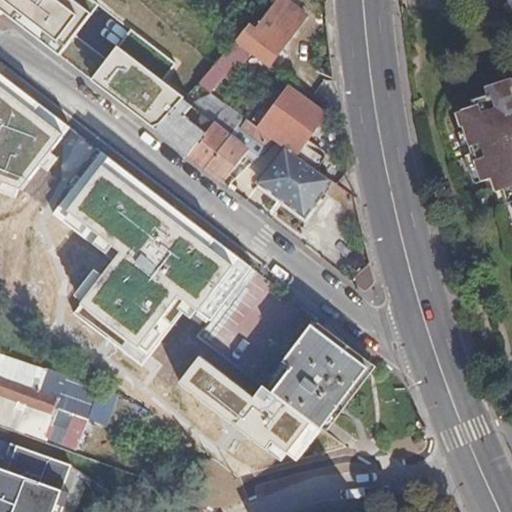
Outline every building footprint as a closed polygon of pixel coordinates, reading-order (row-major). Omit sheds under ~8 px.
[(3,0),(71,52),(106,11),(88,0),(3,0)] [(278,0),(257,26),(250,21),(239,35),(234,41),(263,62),(302,11),(286,0),(278,0)] [(511,0),(502,10),(511,19),(511,0)] [(0,74),(0,182),(21,190),(72,128),(0,74)] [(511,80),(484,89),(487,100),(471,105),(473,112),(455,117),(458,130),(462,129),(474,166),(470,167),(476,184),(488,182),(493,197),(501,194),(505,207),(511,204),(511,80)] [(289,88),(263,122),(289,140),(314,105),(289,88)] [(184,117),(192,107),(182,100),(162,121),(152,128),(187,155),(205,133),(184,117)] [(243,117),(226,104),(219,114),(236,126),(238,124),(243,117)] [(243,117),(238,124),(241,126),(246,119),(243,117)] [(187,155),(204,168),(229,136),(213,123),(205,133),(187,155)] [(247,150),(229,136),(204,168),(222,182),(247,150)] [(331,181),(286,148),(265,179),(311,212),(331,181)] [(251,268),(109,159),(102,153),(55,214),(107,254),(113,246),(123,254),(77,313),(144,364),(190,305),(211,321),(251,268)] [(289,370),(288,372),(273,391),(322,428),(368,367),(311,324),(281,364),(289,370)] [(254,399),(199,358),(180,383),(282,460),(287,454),(297,462),(322,428),(273,391),(265,385),(254,399)] [(0,379),(0,424),(47,440),(58,410),(53,408),(56,400),(26,389),(28,382),(4,374),(2,380),(0,379)] [(10,443),(1,467),(9,470),(23,474),(32,451),(10,443)] [(0,511),(53,511),(61,489),(70,465),(32,451),(23,474),(9,470),(0,493),(0,511)] [(0,466),(0,493),(9,470),(1,467),(0,466)] [(53,511),(60,511),(68,491),(61,489),(53,511)]
